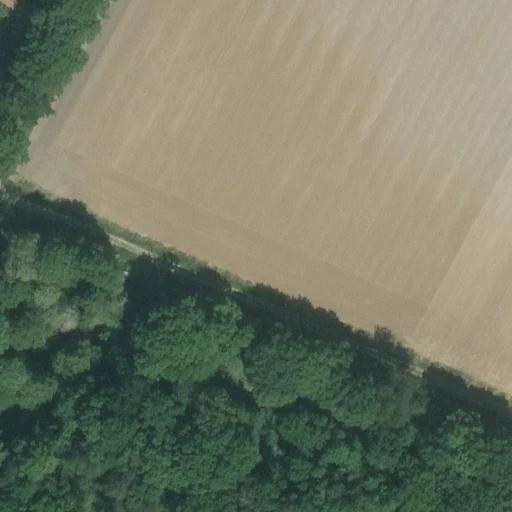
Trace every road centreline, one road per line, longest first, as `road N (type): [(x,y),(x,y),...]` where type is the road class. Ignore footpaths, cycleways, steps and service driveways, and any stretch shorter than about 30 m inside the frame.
road 1 (track): [(511,417),(161,266)]
road 2 (track): [(161,266),(0,198)]
road 3 (track): [(0,119),(66,0)]
